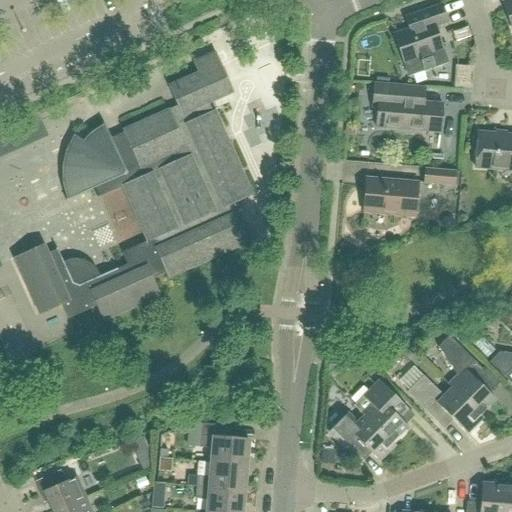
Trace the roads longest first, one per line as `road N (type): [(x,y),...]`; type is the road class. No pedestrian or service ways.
road 1 (unclassified): [(285,490),(325,11)]
road 2 (residential): [(511,445),(377,494),(285,490)]
road 3 (residential): [(0,75),(131,15),(141,0)]
